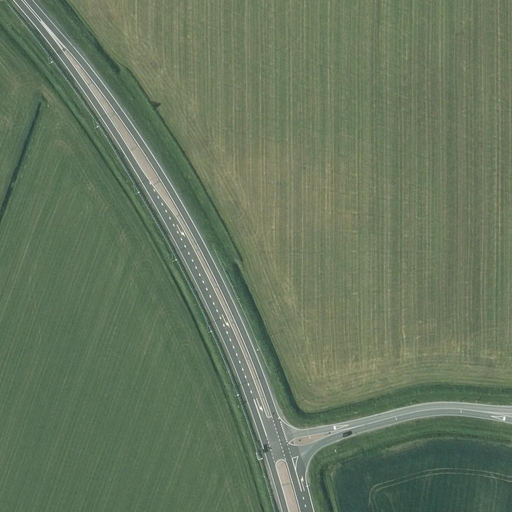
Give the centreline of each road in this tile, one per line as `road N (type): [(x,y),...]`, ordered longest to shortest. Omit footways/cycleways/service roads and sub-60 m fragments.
road 1 (trunk): [(20,0),(124,147),(174,235),(236,363),(268,453)]
road 2 (trunk): [(282,438),(221,284),(152,162),(70,48),(23,0)]
road 3 (tertiary): [(354,428),(433,409),(485,412)]
